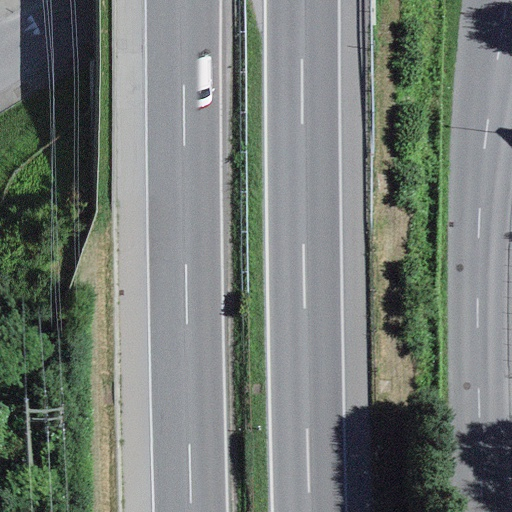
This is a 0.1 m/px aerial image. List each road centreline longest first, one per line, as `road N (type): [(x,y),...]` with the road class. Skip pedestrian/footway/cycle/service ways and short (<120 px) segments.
road 1 (residential): [(481,511),(477,210),(503,0)]
road 2 (motorway): [(315,511),(301,0)]
road 3 (motorway): [(183,0),(190,511)]
